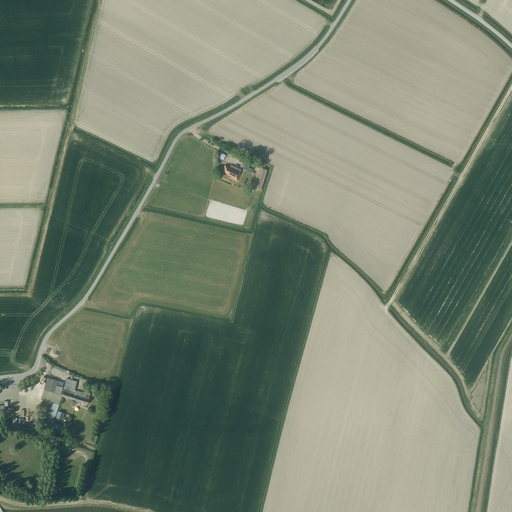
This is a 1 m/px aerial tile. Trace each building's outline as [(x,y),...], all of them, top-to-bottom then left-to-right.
[(218,156),(224,159),(226,153),(220,151),(218,156)] [(240,173),(241,170),(231,165),(229,167),(225,165),(222,171),(232,176),(232,179),(237,182),(241,175),(240,174),(240,173)] [(259,167),(252,186),(261,189),(267,170),(259,167)] [(51,429),(61,396),(72,400),(74,394),(77,381),(67,378),(64,388),(62,394),(60,394),(62,387),(63,383),(48,378),(44,390),(41,399),(45,401),(40,418),(45,427),(51,429)] [(72,400),(87,405),(89,399),(90,393),(84,391),(83,392),(75,390),(74,394),(72,400)]
